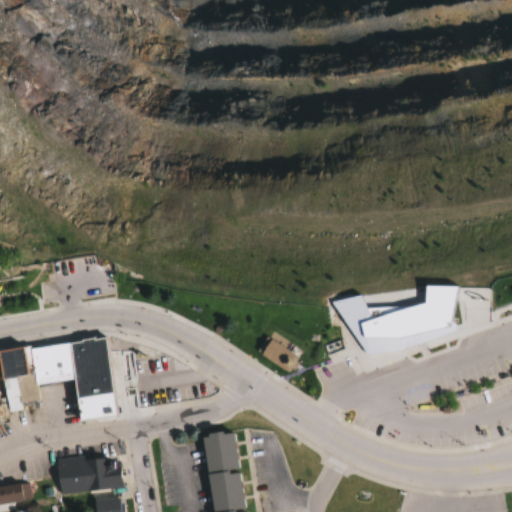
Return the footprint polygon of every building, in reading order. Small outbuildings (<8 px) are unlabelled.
[(339,296),(361,355),(363,359),(405,344),(403,337),(418,331),(408,309),(423,304),(415,285),(339,296)] [(325,355),(342,348),(336,333),(318,341),(325,355)] [(276,368),(285,353),(262,339),(253,354),(276,368)] [(75,422),(112,418),(104,340),(0,351),(0,394),(2,414),(20,412),(19,404),(34,403),(32,386),(70,383),(75,422)] [(239,511),(235,473),(234,473),(230,434),(201,437),(208,511),(239,511)] [(120,488),(116,457),(82,461),(81,456),(53,459),(57,495),(120,488)] [(0,504),(30,499),(27,483),(0,487),(0,504)] [(118,511),(118,498),(92,499),(91,511),(118,511)]
